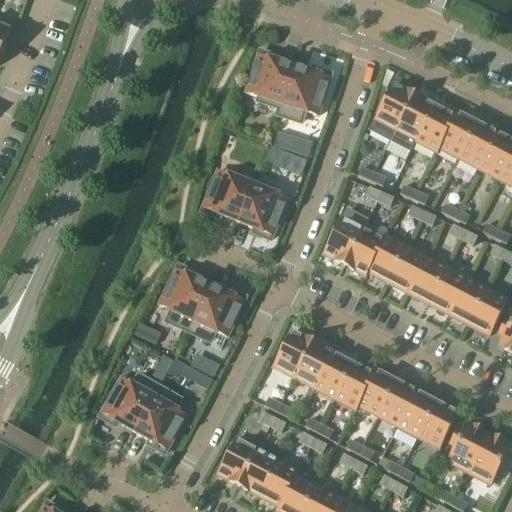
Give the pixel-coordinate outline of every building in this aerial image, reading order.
[(0,27),(0,53),(10,32),(0,27)] [(277,118),(293,69),(273,62),(274,58),(259,54),(245,96),(258,100),(257,104),(278,111),(276,118),(277,118)] [(293,69),(277,118),(300,125),(304,115),(316,119),(330,77),(315,72),(314,75),(293,69)] [(414,98),(392,87),(369,131),(390,142),(414,98)] [(414,98),(390,142),(410,152),(415,143),(415,144),(434,108),(414,98)] [(439,150),(453,119),(434,108),(415,144),(436,155),(439,150)] [(459,161),(476,125),(456,114),(453,119),(439,150),(459,161)] [(228,118),(225,128),(235,131),(237,124),(235,120),(228,118)] [(479,172),(497,136),(476,125),(459,161),(479,172)] [(224,136),(220,146),(227,148),(231,146),(233,139),(224,136)] [(499,182),(511,157),(511,143),(497,136),(479,172),(499,182)] [(270,151),(267,160),(273,162),(277,160),(279,154),(270,151)] [(511,188),(511,157),(499,182),(511,188)] [(369,184),(373,175),(361,170),(357,179),(369,184)] [(237,225),(253,184),(231,174),(230,178),(217,173),(201,214),(215,220),(217,217),(237,225)] [(373,175),(369,184),(382,189),(385,181),(373,175)] [(253,184),(237,225),(257,233),(255,236),(270,242),(287,201),(274,196),(276,193),(253,184)] [(414,204),(418,195),(403,189),(399,197),(414,204)] [(377,204),(381,196),(368,190),(365,199),(377,204)] [(418,195),(414,204),(423,208),(427,199),(418,195)] [(381,196),(377,204),(389,209),(393,201),(381,196)] [(454,222),(458,214),(445,207),(441,216),(454,222)] [(419,223),(423,214),(411,209),(407,217),(419,223)] [(423,214),(419,223),(431,229),(435,220),(423,214)] [(458,214),(454,222),(465,227),(469,219),(458,214)] [(344,268),(362,232),(341,221),(323,257),(344,268)] [(494,241),(499,233),(486,227),(482,235),(494,241)] [(460,242),(465,234),(453,228),(449,237),(460,242)] [(364,278),(385,239),(384,238),(382,243),(362,232),(344,268),(364,278)] [(499,233),(494,241),(506,247),(510,239),(499,233)] [(465,234),(460,242),(472,248),(477,240),(465,234)] [(387,285),(405,249),(385,239),(364,278),(365,279),(367,274),(387,285)] [(502,263),(507,255),(494,248),(490,256),(502,263)] [(408,296),(426,260),(405,249),(387,285),(408,296)] [(511,257),(507,255),(502,263),(511,267),(511,257)] [(428,306),(446,271),(426,260),(408,296),(428,306)] [(187,334),(209,287),(190,278),(192,275),(177,268),(158,308),(170,314),(166,324),(187,334)] [(448,317),(467,281),(446,271),(428,306),(448,317)] [(469,327),(487,292),(467,281),(448,317),(469,327)] [(209,287),(187,334),(209,344),(214,334),(226,340),(245,300),(230,293),(229,297),(209,287)] [(489,338),(507,303),(487,292),(469,327),(489,338)] [(511,355),(511,323),(511,326),(505,323),(498,337),(504,339),(499,349),(511,355)] [(138,328),(133,337),(142,342),(147,333),(138,328)] [(294,380),(312,345),(291,334),(273,369),(294,380)] [(133,343),(126,355),(136,360),(143,349),(133,343)] [(314,391),(332,356),(312,345),(294,380),(314,391)] [(335,402),(352,366),(332,356),(314,391),(335,402)] [(207,362),(201,374),(213,379),(218,368),(207,362)] [(357,408),(372,376),(352,366),(335,402),(355,413),(357,408)] [(378,419),(395,383),(375,372),(372,376),(357,408),(378,419)] [(133,434),(159,390),(138,378),(132,387),(121,381),(99,419),(113,427),(115,424),(133,434)] [(202,378),(197,387),(206,392),(211,383),(202,378)] [(398,430),(416,394),(395,383),(378,419),(398,430)] [(159,390),(133,434),(152,445),(150,448),(164,456),(186,418),(174,411),(180,401),(159,390)] [(419,440),(437,405),(416,394),(398,430),(419,440)] [(276,415),(280,407),(268,401),(264,409),(276,415)] [(439,451),(457,415),(437,405),(419,440),(439,451)] [(280,407),(276,415),(288,421),(292,413),(280,407)] [(269,429),(273,421),(261,415),(257,423),(269,429)] [(273,421),(269,429),(281,435),(285,427),(273,421)] [(318,437),(322,428),(309,421),(304,430),(318,437)] [(468,476),(488,437),(467,426),(462,435),(457,433),(450,446),(455,449),(447,465),(468,476)] [(322,428),(318,437),(328,442),(332,434),(322,428)] [(312,451),(317,443),(302,435),(298,444),(312,451)] [(488,437),(468,476),(489,487),(498,471),(503,474),(510,460),(505,458),(510,448),(488,437)] [(238,488),(257,453),(235,442),(217,477),(238,488)] [(317,443),(312,451),(322,456),(326,448),(317,443)] [(359,458),(363,450),(350,443),(345,451),(359,458)] [(363,450),(359,458),(369,464),(373,455),(363,450)] [(258,499),(277,463),(257,453),(238,488),(258,499)] [(352,472),(356,464),(343,457),(339,465),(352,472)] [(278,509),(296,479),(298,474),(277,463),(258,499),(278,509)] [(356,464),(352,472),(362,478),(366,469),(356,464)] [(398,480),(403,471),(390,464),(385,473),(398,480)] [(403,471),(398,480),(409,485),(413,477),(403,471)] [(391,493),(395,485),(383,478),(379,487),(391,493)] [(303,511),(316,489),(296,479),(278,509),(276,511),(303,511)] [(395,485),(391,493),(402,499),(407,491),(395,485)] [(329,511),(336,500),(316,489),(303,511),(329,511)] [(450,509),(455,501),(443,494),(439,502),(450,509)] [(355,511),(356,510),(336,500),(329,511),(355,511)] [(455,501),(450,509),(456,511),(463,511),(467,507),(455,501)]
